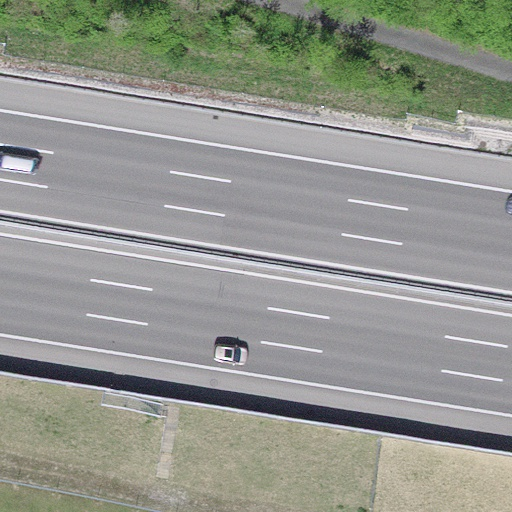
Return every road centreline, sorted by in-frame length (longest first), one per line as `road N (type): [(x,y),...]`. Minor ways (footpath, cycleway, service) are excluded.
road 1 (motorway): [(0,283),(511,365)]
road 2 (motorway): [(511,241),(0,160)]
road 3 (track): [(282,0),(511,69)]
